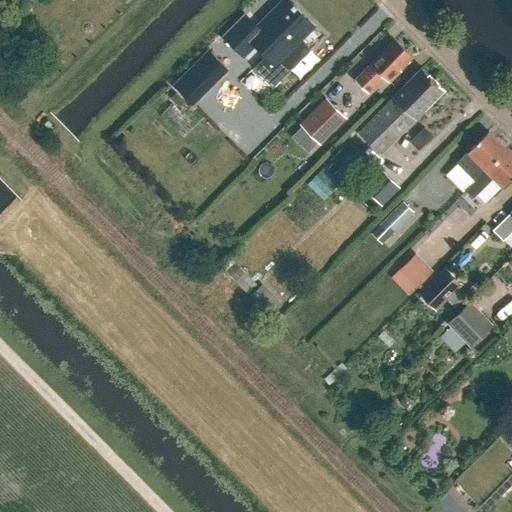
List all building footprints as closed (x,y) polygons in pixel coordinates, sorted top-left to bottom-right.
[(290,73),(311,51),(301,41),(315,28),(287,0),(284,0),(258,27),(246,15),(223,38),(244,59),(255,47),(276,67),(280,63),(290,73)] [(411,57),(394,40),(354,80),(368,94),(384,78),(390,83),(400,72),(398,70),(411,57)] [(208,50),(190,68),(211,88),(229,71),(208,50)] [(370,141),(433,79),(424,70),(421,70),(360,131),(370,141)] [(380,152),(442,91),(442,88),(433,79),(370,141),(380,152)] [(179,107),(184,101),(176,93),(170,99),(179,107)] [(344,117),(327,100),(301,126),(318,143),(344,117)] [(457,162),(475,181),(485,171),(506,150),(487,132),(457,162)] [(340,170),(352,158),(343,149),(331,161),(333,163),(338,168),(340,170)] [(511,180),(511,156),(506,150),(485,171),(503,189),(511,180)] [(332,174),(338,168),(333,163),(327,169),(332,174)] [(332,174),(327,169),(324,166),(316,175),(332,191),(341,182),(332,174)] [(382,206),(399,188),(382,171),(365,189),(382,206)] [(324,201),(332,191),(316,175),(307,185),(324,201)] [(404,201),(380,226),(390,236),(415,211),(404,201)] [(511,212),(493,232),(503,242),(511,233),(511,212)] [(434,271),(416,253),(392,277),(409,295),(434,271)] [(257,284),(231,256),(221,265),(246,294),(257,284)] [(436,311),(463,285),(445,267),(419,293),(436,311)] [(270,317),(283,305),(262,284),(250,296),(270,317)] [(471,348),(493,326),(470,301),(447,323),(471,348)] [(454,511),(479,511),(455,487),(442,500),(454,511)]
